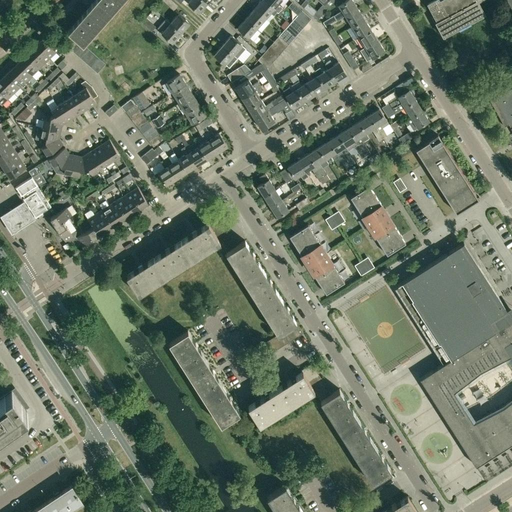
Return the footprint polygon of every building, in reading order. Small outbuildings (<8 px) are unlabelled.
[(94,0),(92,3),(107,17),(121,0),(94,0)] [(162,0),(174,10),(178,5),(172,0),(162,0)] [(199,11),(207,2),(204,0),(189,0),(188,2),(199,11)] [(264,0),(261,0),(255,8),(265,18),(273,8),(274,8),(264,0)] [(282,7),(278,4),(280,0),(264,0),(274,8),(273,8),(277,12),(282,7)] [(344,0),(338,4),(345,15),(357,7),(352,0),(344,0)] [(432,0),(427,3),(434,15),(437,21),(436,21),(443,35),(484,13),(477,0),(432,0)] [(78,40),(83,44),(83,43),(107,17),(92,3),(68,31),(78,40)] [(324,3),(323,3),(312,15),(317,19),(329,7),(324,3)] [(345,15),(352,26),(364,18),(357,7),(345,15)] [(255,8),(246,18),(257,27),(265,18),(255,8)] [(311,18),(302,10),(298,14),(307,23),(311,18)] [(178,13),(170,23),(181,32),(189,23),(178,13)] [(298,14),(294,19),(303,27),(307,23),(298,14)] [(158,29),(169,24),(164,15),(154,20),(158,29)] [(323,22),(326,27),(337,20),(334,15),(323,22)] [(156,26),(146,18),(142,22),(151,31),(156,26)] [(249,36),(257,27),(246,18),(238,27),(249,36)] [(352,26),(359,36),(371,28),(364,18),(352,26)] [(294,19),(290,23),(299,32),(303,27),(294,19)] [(162,32),(172,42),(181,32),(170,23),(162,32)] [(290,23),(286,28),(295,36),(299,32),(290,23)] [(291,41),(295,36),(286,28),(282,32),(291,41)] [(333,28),(328,30),(333,38),(337,35),(333,28)] [(360,49),(360,50),(377,39),(371,28),(359,36),(365,46),(360,49)] [(287,45),(291,41),(282,32),(278,37),(287,45)] [(231,35),(223,44),(232,52),(237,57),(246,48),(231,35)] [(342,42),(337,35),(333,38),(337,45),(342,42)] [(283,49),(287,45),(278,37),(274,41),(283,49)] [(43,38),(37,44),(50,57),(56,51),(43,38)] [(384,50),(377,39),(360,50),(367,60),(372,57),(372,58),(384,50)] [(70,49),(75,53),(83,44),(78,40),(70,49)] [(274,41),(270,46),(279,54),(283,49),(274,41)] [(75,53),(79,56),(87,47),(83,43),(83,44),(75,53)] [(37,44),(31,50),(44,63),(50,57),(37,44)] [(214,54),(229,67),(237,57),(232,52),(223,44),(214,54)] [(258,51),(262,54),(267,47),(264,44),(258,51)] [(270,46),(266,50),(275,59),(279,54),(270,46)] [(79,56),(84,60),(92,51),(87,47),(79,56)] [(328,53),(325,48),(318,53),(321,57),(328,53)] [(31,50),(25,56),(38,69),(44,63),(31,50)] [(266,50),(262,55),(272,63),(275,59),(266,50)] [(343,53),(346,59),(352,55),(348,50),(343,53)] [(84,60),(88,64),(96,55),(92,51),(84,60)] [(88,64),(92,68),(101,59),(96,55),(88,64)] [(258,59),(262,62),(262,63),(263,64),(268,68),(272,63),(262,55),(258,59)] [(315,55),(308,59),(310,64),(318,59),(315,55)] [(346,59),(353,69),(359,66),(352,55),(346,59)] [(25,56),(19,61),(32,75),(38,69),(25,56)] [(92,68),(97,73),(106,63),(101,59),(92,68)] [(308,59),(300,64),(303,68),(310,64),(308,59)] [(61,69),(66,64),(63,60),(58,65),(61,69)] [(346,73),(339,61),(333,65),(330,60),(325,64),(328,68),(336,80),(346,73)] [(19,61),(13,67),(26,81),(32,75),(19,61)] [(265,68),(262,63),(262,62),(251,69),(248,71),(252,76),(265,68)] [(232,81),(248,71),(251,69),(244,63),(227,74),(232,81)] [(13,67),(7,73),(20,87),(26,81),(13,67)] [(320,67),(314,70),(317,75),(325,87),(336,80),(328,68),(323,72),(320,67)] [(297,73),(294,68),(287,73),(290,77),(297,73)] [(312,78),(307,82),(315,93),(325,87),(317,75),(314,70),(309,73),(312,78)] [(52,71),(47,77),(50,80),(55,75),(52,71)] [(76,71),(75,72),(71,76),(74,79),(79,74),(76,71)] [(7,73),(1,79),(14,92),(20,87),(7,73)] [(167,82),(173,92),(186,83),(180,73),(167,82)] [(282,82),(290,77),(287,73),(280,77),(282,82)] [(69,84),(74,79),(71,76),(66,81),(69,84)] [(56,85),(61,80),(58,77),(53,81),(55,84),(56,85)] [(501,77),(483,87),(504,126),(509,123),(511,129),(511,87),(508,90),(501,77)] [(48,82),(45,79),(45,78),(40,83),(43,86),(48,82)] [(235,87),(242,97),(261,85),(258,81),(252,85),(248,78),(235,87)] [(1,79),(0,79),(0,90),(8,98),(14,92),(1,79)] [(79,83),(83,89),(79,91),(89,107),(96,102),(93,97),(97,95),(91,85),(85,80),(79,83)] [(299,80),(294,84),(304,100),(315,93),(307,82),(302,85),(299,80)] [(51,89),(56,85),(55,84),(53,81),(48,86),(51,89)] [(38,91),(43,86),(40,83),(35,88),(38,91)] [(173,92),(179,102),(192,94),(186,83),(173,92)] [(286,95),(294,107),(304,100),(294,84),(289,87),(292,91),(286,95)] [(242,97),(248,107),(261,99),(257,93),(263,89),(261,85),(242,97)] [(145,89),(136,95),(144,107),(153,101),(145,89)] [(399,110),(405,107),(416,100),(409,89),(398,96),(399,97),(389,102),(382,106),(388,117),(395,112),(398,110),(399,110)] [(79,91),(72,96),(82,111),(89,107),(79,91)] [(179,102),(186,112),(199,104),(192,94),(179,102)] [(282,94),(265,105),(261,99),(248,107),(254,117),(284,98),(282,94)] [(41,99),(38,95),(33,100),(36,103),(41,99)] [(72,96),(65,100),(75,116),(82,111),(72,96)] [(25,102),(28,105),(33,100),(30,97),(25,102)] [(131,98),(121,106),(125,110),(134,103),(131,98)] [(286,112),(291,109),(284,98),(254,117),(261,128),(274,119),(270,113),(276,110),(279,109),(281,110),(283,108),(286,112)] [(30,109),(36,103),(33,100),(28,105),(27,106),(30,109)] [(65,100),(58,104),(68,120),(75,116),(65,100)] [(405,115),(408,118),(405,120),(405,121),(422,110),(416,100),(405,107),(409,113),(405,115)] [(19,110),(24,105),(21,102),(16,107),(19,110)] [(138,107),(134,103),(125,110),(128,115),(138,107)] [(55,115),(51,117),(62,124),(68,120),(58,104),(51,109),(55,115)] [(105,111),(109,116),(118,108),(114,104),(105,111)] [(192,122),(205,114),(199,104),(186,112),(192,122)] [(143,110),(146,115),(156,109),(153,105),(143,110)] [(32,112),(30,109),(27,106),(15,118),(25,119),(32,112)] [(14,115),(19,110),(16,107),(11,111),(14,115)] [(141,112),(138,107),(128,115),(132,119),(141,112)] [(379,109),(369,115),(383,138),(388,135),(382,127),(388,123),(379,109)] [(414,129),(418,127),(429,120),(422,110),(405,121),(407,124),(410,123),(414,129)] [(145,116),(141,112),(132,119),(135,124),(145,116)] [(153,119),(156,124),(162,120),(159,115),(153,119)] [(372,129),(375,133),(379,140),(383,138),(369,115),(359,121),(366,132),(372,129)] [(148,120),(145,116),(135,124),(139,128),(148,120)] [(43,119),(42,127),(60,131),(62,124),(51,117),(50,121),(43,119)] [(212,122),(209,117),(199,122),(203,128),(205,126),(212,122)] [(393,128),(394,128),(398,126),(397,125),(400,124),(397,119),(390,124),(392,129),(393,128)] [(152,125),(149,121),(148,120),(139,128),(142,132),(152,125)] [(359,121),(349,128),(366,155),(371,153),(363,141),(364,140),(361,136),(366,132),(359,121)] [(155,129),(152,125),(142,132),(146,137),(155,129)] [(167,125),(160,128),(163,133),(169,129),(167,125)] [(402,133),(398,126),(394,128),(398,136),(402,133)] [(47,136),(46,140),(59,137),(60,131),(42,127),(40,135),(47,136)] [(199,130),(202,135),(201,136),(205,141),(199,145),(207,158),(217,152),(206,133),(205,133),(202,128),(199,130)] [(339,134),(346,145),(345,145),(348,150),(354,146),(362,158),(366,155),(349,128),(339,134)] [(159,134),(155,129),(146,137),(149,141),(159,134)] [(24,132),(28,138),(31,136),(32,137),(27,130),(24,132)] [(208,131),(206,133),(217,152),(227,145),(219,132),(213,137),(209,131),(208,131)] [(398,138),(402,143),(413,136),(409,131),(398,138)] [(153,146),(163,139),(159,134),(149,141),(153,146)] [(335,152),(345,145),(346,145),(339,134),(329,141),(335,152)] [(438,134),(415,148),(456,212),(466,206),(465,204),(469,201),(471,204),(476,201),(473,197),(475,195),(476,195),(438,134)] [(47,154),(63,144),(59,138),(59,137),(46,140),(48,143),(42,147),(47,154)] [(0,143),(0,153),(12,146),(8,139),(0,143)] [(110,139),(102,144),(112,159),(120,155),(110,139)] [(188,143),(185,145),(197,165),(207,158),(199,145),(196,141),(190,146),(188,143)] [(325,158),(331,155),(334,159),(338,166),(343,163),(338,156),(335,152),(329,141),(318,147),(325,158)] [(102,144),(95,148),(105,164),(112,159),(102,144)] [(184,154),(178,158),(187,171),(197,165),(185,145),(181,148),(184,154)] [(0,153),(0,161),(1,163),(17,153),(12,146),(0,153)] [(49,157),(49,158),(53,165),(59,161),(61,164),(69,153),(65,147),(49,157)] [(144,153),(145,154),(150,160),(159,153),(156,148),(154,149),(152,147),(144,153)] [(329,163),(325,158),(318,147),(308,154),(326,182),(330,179),(327,174),(327,173),(323,167),(329,163)] [(98,168),(105,164),(95,148),(88,153),(98,168)] [(1,163),(5,170),(21,160),(17,153),(1,163)] [(64,172),(71,173),(76,155),(69,153),(61,164),(62,165),(65,165),(64,172)] [(88,153),(82,156),(85,170),(88,167),(92,172),(98,168),(88,153)] [(342,153),(338,156),(343,163),(347,160),(342,153)] [(305,171),(311,167),(318,179),(319,179),(322,184),(326,182),(308,154),(298,160),(305,171),(308,176),(305,171)] [(82,156),(76,155),(71,173),(79,175),(81,169),(84,170),(85,170),(82,156)] [(168,156),(164,159),(177,178),(187,171),(178,158),(172,162),(168,156)] [(166,184),(177,178),(164,159),(160,161),(161,162),(159,163),(162,168),(158,171),(166,184)] [(26,167),(21,160),(5,170),(10,178),(26,167)] [(313,183),(308,176),(305,171),(298,160),(288,166),(295,178),(300,174),(303,179),(304,178),(308,185),(313,183)] [(285,168),(280,172),(286,182),(292,178),(285,168)] [(275,189),(269,179),(265,173),(259,176),(263,182),(258,186),(264,196),(275,189)] [(51,206),(32,177),(32,176),(16,187),(21,194),(23,193),(26,198),(24,199),(35,217),(51,206)] [(400,191),(405,188),(398,178),(393,181),(400,191)] [(291,187),(293,192),(301,187),(298,183),(291,187)] [(350,196),(368,225),(387,213),(369,185),(350,196)] [(148,202),(138,186),(130,191),(141,207),(148,202)] [(264,196),(271,206),(287,195),(282,199),(275,189),(264,196)] [(130,191),(123,196),(134,212),(141,207),(130,191)] [(290,200),(287,195),(271,206),(277,216),(288,209),(285,204),(290,200)] [(123,196),(116,200),(127,216),(134,212),(123,196)] [(296,204),(299,209),(310,202),(307,196),(296,204)] [(116,200),(109,205),(119,221),(127,216),(116,200)] [(109,205),(102,209),(112,225),(119,221),(109,205)] [(51,217),(55,225),(63,220),(71,215),(67,207),(51,217)] [(102,209),(95,214),(105,230),(112,225),(102,209)] [(328,224),(342,215),(339,210),(325,218),(328,224)] [(405,242),(387,213),(368,225),(387,254),(405,242)] [(88,218),(93,227),(93,226),(98,234),(105,230),(95,214),(88,218)] [(207,221),(208,223),(210,226),(221,219),(218,214),(207,221)] [(342,215),(328,224),(332,229),(345,220),(342,215)] [(224,224),(221,219),(210,226),(213,231),(224,224)] [(69,242),(74,243),(75,236),(73,236),(63,220),(55,225),(65,241),(68,239),(69,241),(69,242)] [(208,223),(181,240),(193,259),(220,241),(217,236),(213,231),(210,226),(208,223)] [(289,235),(307,264),(326,252),(308,223),(289,235)] [(227,229),(224,224),(213,231),(217,236),(227,229)] [(77,237),(75,236),(74,243),(78,244),(79,243),(81,242),(82,244),(98,234),(93,226),(93,227),(77,237)] [(230,234),(227,229),(217,236),(220,241),(230,234)] [(234,239),(230,234),(220,241),(223,246),(234,239)] [(237,245),(234,239),(223,246),(226,252),(237,245)] [(181,240),(154,258),(166,276),(193,259),(181,240)] [(226,252),(243,279),(262,267),(245,240),(237,245),(226,252)] [(511,318),(511,316),(511,315),(511,310),(508,312),(464,242),(394,286),(429,341),(443,363),(420,378),(448,423),(475,465),(511,442),(511,318)] [(344,281),(326,252),(307,264),(326,293),(344,281)] [(358,270),(371,261),(368,256),(354,265),(358,270)] [(138,294),(166,276),(154,258),(126,275),(138,294)] [(371,261),(358,270),(361,275),(374,266),(371,261)] [(280,294),(272,282),(262,267),(243,279),(261,306),(280,294)] [(297,322),(287,306),(280,294),(261,306),(278,334),(282,332),(287,328),(292,325),(296,322),(297,322)] [(303,332),(296,322),(292,325),(298,335),(303,332)] [(293,339),(298,335),(292,325),(287,328),(293,339)] [(288,342),(293,339),(287,328),(282,332),(288,342)] [(205,357),(196,343),(188,330),(169,342),(186,369),(205,357)] [(283,345),(288,342),(282,332),(278,334),(277,335),(283,345)] [(277,335),(272,338),(278,348),(283,345),(277,335)] [(273,351),(278,348),(272,338),(267,341),(273,351)] [(268,354),(273,351),(267,341),(262,344),(268,354)] [(263,358),(268,354),(262,344),(256,347),(263,358)] [(223,385),(213,369),(205,357),(186,369),(204,397),(223,385)] [(318,373),(312,363),(306,366),(313,377),(318,373)] [(302,371),(308,380),(313,377),(306,366),(301,370),(302,371)] [(302,371),(275,389),(287,408),(315,390),(314,390),(311,385),(308,380),(302,371)] [(318,373),(313,377),(308,380),(311,385),(321,378),(318,373)] [(324,383),(321,378),(311,385),(314,390),(324,383)] [(327,388),(324,383),(314,390),(315,390),(317,395),(327,388)] [(240,412),(230,396),(223,385),(204,397),(221,424),(240,412)] [(317,395),(320,400),(331,393),(327,388),(317,395)] [(331,393),(320,400),(337,428),(356,415),(339,388),(331,393)] [(259,425),(287,408),(275,389),(247,406),(259,425)] [(0,429),(26,411),(24,407),(26,406),(16,392),(14,393),(12,390),(0,398),(0,429)] [(337,428),(355,455),(374,443),(356,415),(337,428)] [(24,434),(36,428),(31,418),(19,425),(24,434)] [(391,470),(374,443),(355,455),(372,482),(391,470)] [(301,511),(303,511),(294,497),(285,484),(266,496),(276,511),(301,511)] [(59,491),(54,494),(55,496),(43,504),(48,511),(64,511),(82,500),(72,485),(60,492),(59,491)] [(417,511),(407,495),(380,511),(417,511)]
